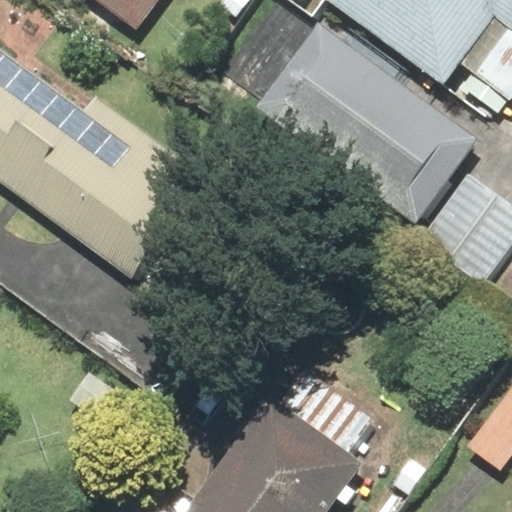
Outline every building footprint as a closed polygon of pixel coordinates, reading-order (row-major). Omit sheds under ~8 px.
[(82,0),(135,40),(165,0),(82,0)] [(511,0),(328,0),(323,7),(444,95),(460,74),(510,111),(511,107),(511,0)] [(0,196),(132,295),(212,187),(98,102),(90,113),(33,71),(55,42),(2,3),(0,5),(0,196)] [(472,144),(319,36),(303,59),(257,27),(223,76),(264,104),(253,120),(414,234),(409,241),(487,295),(511,259),(511,215),(452,173),(472,144)] [(333,511),(363,468),(352,461),(375,426),(300,376),(277,410),(254,394),(174,511),(333,511)] [(511,466),(511,388),(466,455),(503,480),(511,466)]
